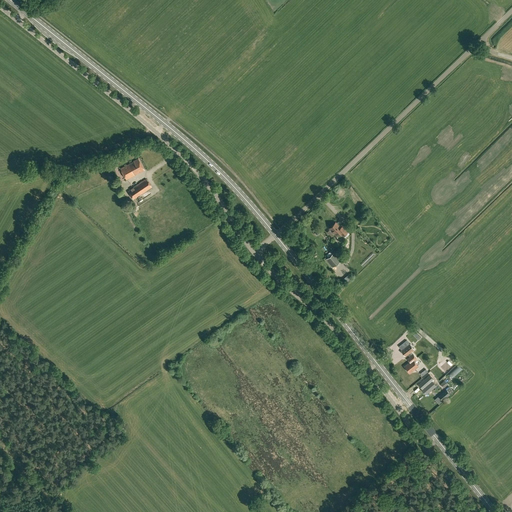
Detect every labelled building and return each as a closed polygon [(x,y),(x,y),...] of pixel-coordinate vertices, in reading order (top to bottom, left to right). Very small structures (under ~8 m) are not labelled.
[(185,103),(174,112),(177,116),(189,107),(185,103)] [(126,180),(144,170),(138,159),(133,161),(120,169),(126,180)] [(133,199),(151,187),(146,179),(128,191),(133,199)] [(343,236),(348,231),(342,226),(340,227),(336,222),(329,228),(336,236),(339,233),(343,236)] [(345,257),(338,249),(326,259),(332,267),(345,257)] [(351,274),(345,279),(348,283),(354,278),(351,274)] [(414,349),(410,344),(401,351),(406,356),(414,349)] [(416,358),(413,354),(408,359),(410,362),(405,366),(410,373),(418,366),(414,360),(416,358)] [(452,379),(463,370),(458,364),(448,373),(452,379)] [(426,394),(436,386),(432,381),(422,389),(426,394)] [(449,387),(446,389),(439,396),(443,400),(450,394),(453,391),(449,387)]
